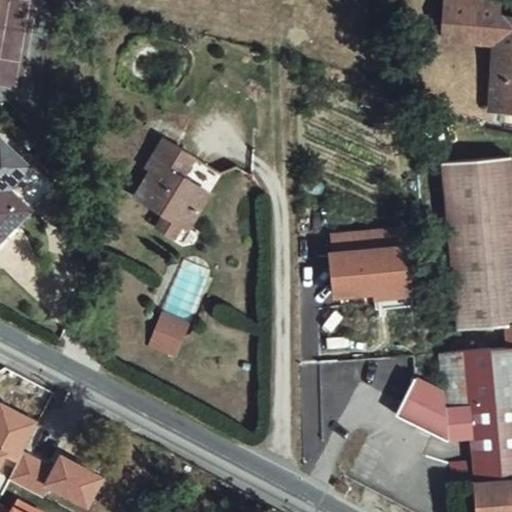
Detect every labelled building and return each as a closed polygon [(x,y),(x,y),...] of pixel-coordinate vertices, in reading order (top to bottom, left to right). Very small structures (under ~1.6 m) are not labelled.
[(495,33),(492,100),(511,100),(511,4),(496,4),(495,0),(440,0),(439,30),(495,33)] [(511,114),(502,113),(500,127),(511,128),(511,114)] [(161,206),(153,220),(173,231),(181,217),(188,221),(210,183),(176,164),(186,146),(150,126),(139,144),(156,154),(135,191),(161,206)] [(0,236),(47,184),(0,142),(0,236)] [(511,147),(446,153),(460,320),(508,317),(510,337),(511,336),(511,147)] [(405,218),(332,225),(334,242),(330,243),(334,285),(410,278),(405,218)] [(444,386),(447,433),(469,432),(474,511),(511,511),(511,337),(440,343),(444,386)] [(397,407),(447,434),(447,433),(444,386),(414,371),(397,407)] [(0,500),(36,417),(0,401),(0,500)] [(471,477),(470,460),(448,462),(449,478),(471,477)]
